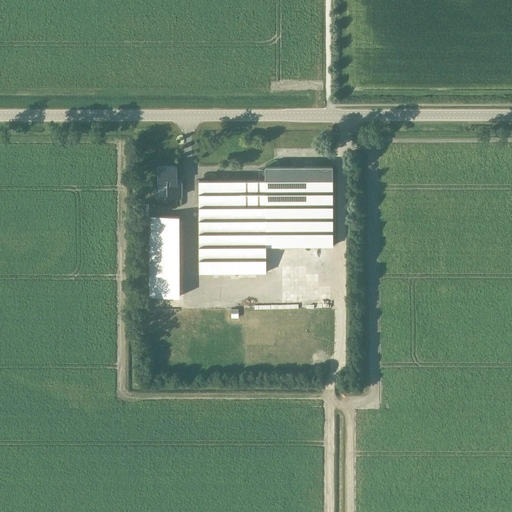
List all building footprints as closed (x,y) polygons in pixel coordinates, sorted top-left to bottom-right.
[(177,180),(177,166),(158,166),(158,183),(167,183),(167,196),(181,196),(181,180),(177,180)] [(259,180),(199,180),(199,273),(266,272),(266,246),(333,246),(333,166),(265,166),(265,171),(259,171),(259,180)] [(179,216),(149,216),(149,297),(179,297),(179,216)] [(160,313),(151,313),(152,327),(161,327),(160,313)] [(298,372),(298,322),(261,322),(262,372),(298,372)] [(165,365),(164,356),(149,357),(149,376),(178,375),(178,369),(170,370),(170,365),(165,365)]
